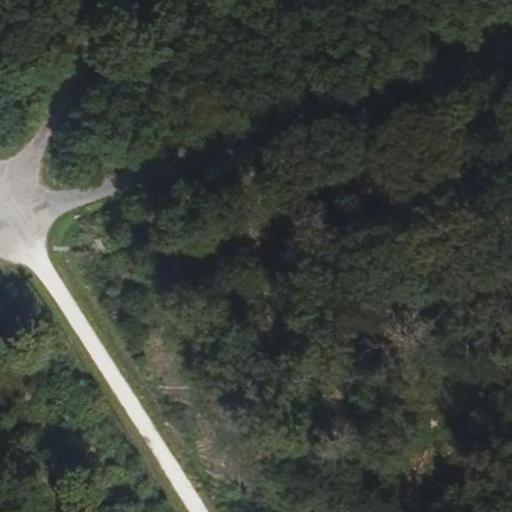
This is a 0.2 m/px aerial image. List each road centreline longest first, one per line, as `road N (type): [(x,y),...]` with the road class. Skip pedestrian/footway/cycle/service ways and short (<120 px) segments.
road 1 (unclassified): [(5,208),(65,200),(511,46)]
road 2 (track): [(195,511),(5,208),(0,214)]
road 3 (unclassified): [(5,208),(110,0)]
